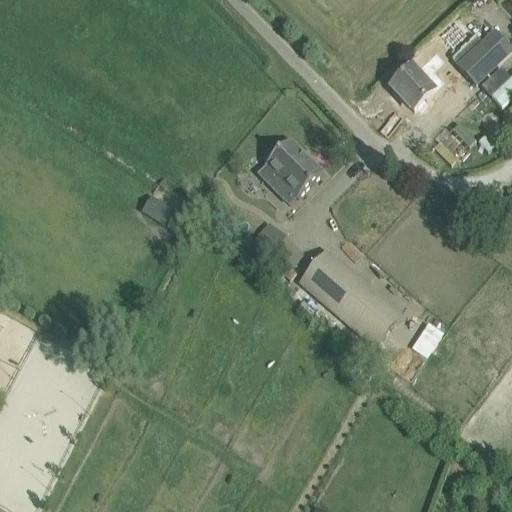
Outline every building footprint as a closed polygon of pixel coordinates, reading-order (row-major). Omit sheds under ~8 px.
[(495,36),(484,46),(459,70),(458,70),(475,88),(511,54),(495,36)] [(411,72),(391,91),(415,116),(416,114),(419,117),(428,108),(426,105),(435,97),(433,95),(444,85),(434,74),(444,64),(435,54),(413,74),(411,72)] [(260,178),(289,208),(296,201),(298,202),(323,177),(291,144),(288,147),(283,145),(276,152),(278,157),(265,169),(267,171),(260,178)] [(141,215),(161,229),(169,217),(148,203),(141,215)] [(179,212),(167,227),(179,236),(191,222),(179,212)] [(304,260),(269,228),(249,249),(284,282),(304,260)] [(326,257),(301,286),(375,350),(401,321),(326,257)] [(413,352),(431,361),(446,333),(428,324),(413,352)]
